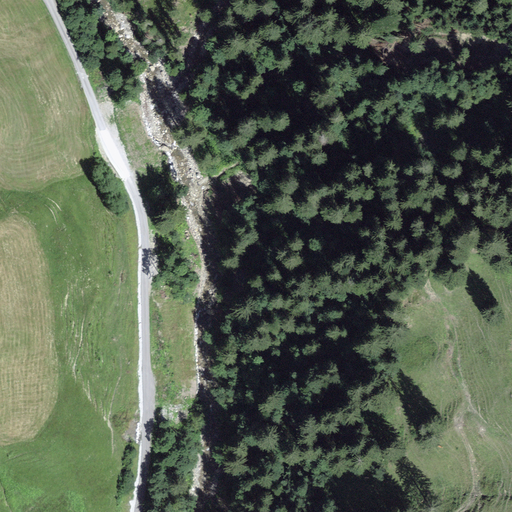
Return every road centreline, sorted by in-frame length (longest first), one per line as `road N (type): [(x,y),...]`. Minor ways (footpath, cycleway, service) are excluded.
road 1 (unclassified): [(50,0),(142,220),(148,404),(137,511)]
road 2 (track): [(458,511),(476,488),(457,415),(469,409),(511,444)]
